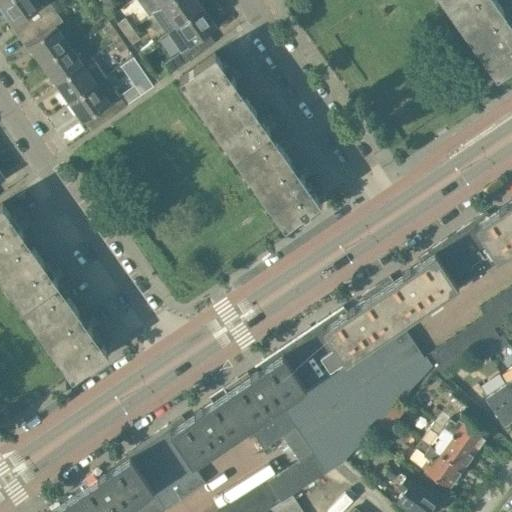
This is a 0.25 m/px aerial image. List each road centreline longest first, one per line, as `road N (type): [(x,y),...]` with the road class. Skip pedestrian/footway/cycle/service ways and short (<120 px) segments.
road 1 (residential): [(181,364),(0,107)]
road 2 (residential): [(396,221),(258,27),(248,0)]
road 3 (tertiary): [(181,364),(396,221)]
road 4 (tertiary): [(0,484),(181,364)]
road 5 (tertiary): [(396,221),(511,144)]
